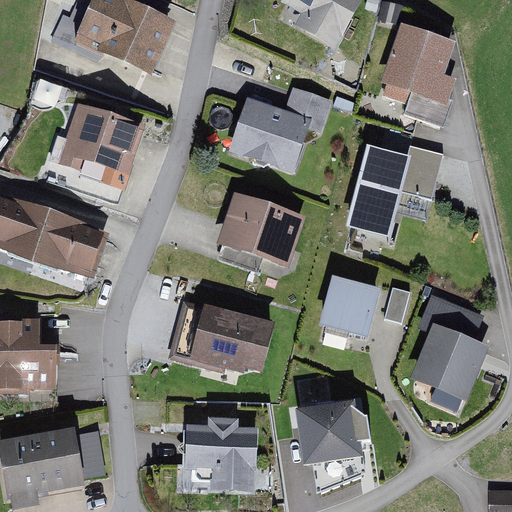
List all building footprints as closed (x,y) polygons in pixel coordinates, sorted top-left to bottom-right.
[(170,20),(126,0),(93,0),(75,41),(145,72),(170,20)] [(362,2),(356,0),(293,0),(280,31),(340,56),(362,2)] [(451,57),(400,40),(384,88),(436,105),(451,57)] [(143,126),(77,105),(57,167),(123,188),(143,126)] [(311,133),(244,112),(229,157),(296,179),(311,133)] [(426,169),(365,154),(344,236),(406,251),(426,169)] [(105,235),(0,202),(0,252),(91,280),(105,235)] [(303,223),(238,207),(225,259),(290,275),(303,223)] [(381,288),(333,275),(319,323),(368,337),(381,288)] [(384,316),(402,321),(411,290),(393,285),(384,316)] [(274,326),(202,309),(192,355),(263,371),(274,326)] [(493,339),(433,313),(402,388),(462,414),(493,339)] [(0,395),(29,395),(29,390),(55,389),(54,345),(39,345),(39,320),(0,320),(0,395)] [(356,411),(299,419),(306,475),(363,467),(356,411)] [(258,429),(185,426),(182,491),(255,494),(258,429)] [(71,441),(0,454),(0,492),(3,509),(81,495),(71,441)] [(511,511),(511,501),(487,502),(487,511),(511,511)]
